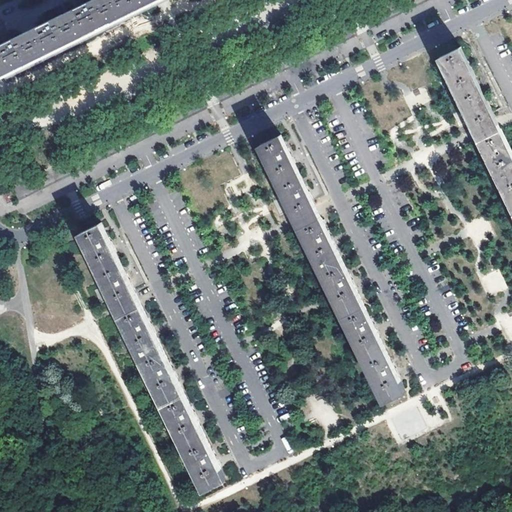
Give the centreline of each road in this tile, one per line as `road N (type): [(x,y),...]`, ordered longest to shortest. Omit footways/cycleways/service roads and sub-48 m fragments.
road 1 (residential): [(332,86),(463,355),(460,366),(435,378),(422,374),(292,105)]
road 2 (residential): [(151,174),(283,442),(281,454),(251,466),(242,458),(112,193)]
road 3 (unknown): [(371,266),(205,351),(196,364)]
road 4 (residential): [(151,174),(292,105)]
road 5 (residential): [(332,86),(472,17)]
road 6 (residential): [(0,232),(29,233),(112,193)]
